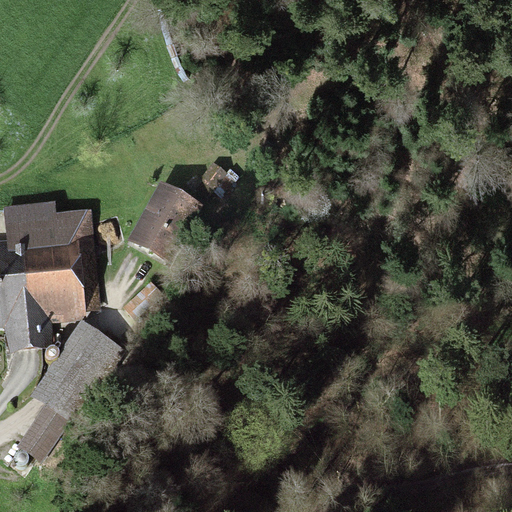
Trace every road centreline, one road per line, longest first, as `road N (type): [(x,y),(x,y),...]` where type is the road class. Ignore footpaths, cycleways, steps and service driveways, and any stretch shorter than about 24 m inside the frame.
road 1 (track): [(0,433),(83,328),(108,317),(135,258)]
road 2 (track): [(318,511),(368,491),(511,464)]
